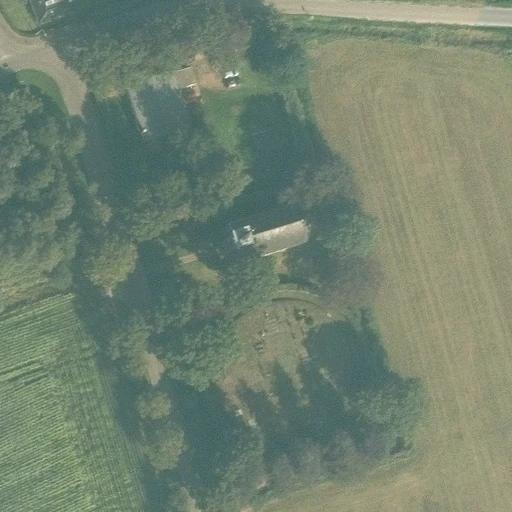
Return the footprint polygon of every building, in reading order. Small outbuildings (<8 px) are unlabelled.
[(29,0),(38,23),(65,13),(62,6),(75,1),(75,0),(29,0)] [(239,41),(232,42),(209,48),(216,77),(238,71),(234,56),(242,54),(239,41)] [(176,92),(193,86),(188,70),(171,75),(170,74),(123,89),(137,133),(136,133),(138,137),(138,136),(141,144),(188,130),(176,92)] [(304,216),(305,215),(303,214),(287,211),(286,210),(285,211),(269,216),(269,215),(267,216),(251,221),(250,221),(250,222),(233,227),(233,226),(231,227),(222,230),(221,230),(221,232),(225,242),(218,244),(222,258),(229,256),(232,266),(232,267),(234,267),(234,266),(243,264),(245,263),(244,263),(261,258),(263,258),(263,257),(279,252),(279,253),(280,252),(297,247),(299,246),(298,246),(309,234),(310,234),(310,232),(304,216)] [(364,415),(355,430),(366,437),(376,423),(364,415)]
